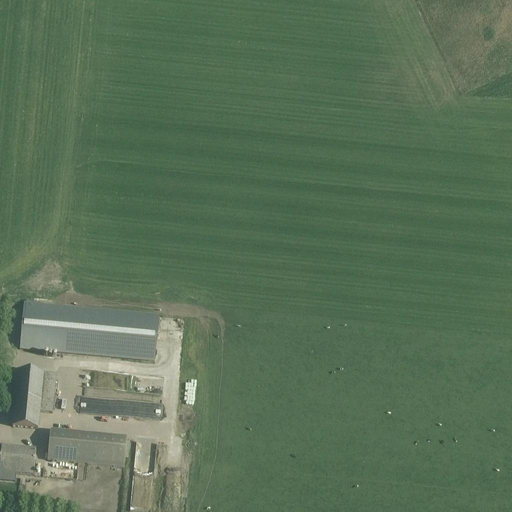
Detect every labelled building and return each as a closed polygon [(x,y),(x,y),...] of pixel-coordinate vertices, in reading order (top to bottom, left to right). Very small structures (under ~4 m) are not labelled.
[(159,318),(24,305),(20,350),(155,362),(159,318)] [(18,372),(13,428),(38,430),(40,413),(53,414),(56,375),(18,372)] [(126,469),(128,442),(51,435),(49,462),(126,469)] [(0,473),(35,477),(37,450),(0,446),(0,473)] [(195,478),(192,499),(200,500),(203,479),(195,478)]
